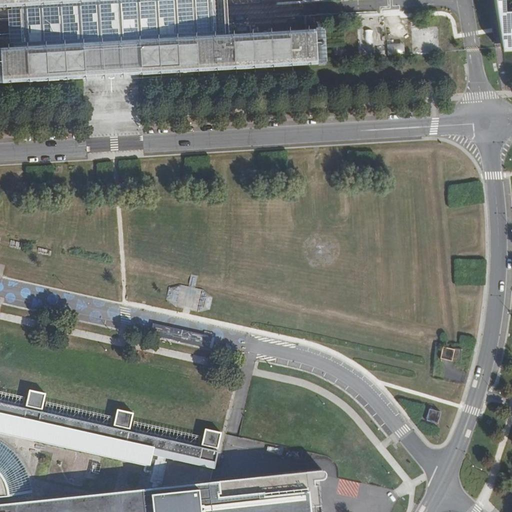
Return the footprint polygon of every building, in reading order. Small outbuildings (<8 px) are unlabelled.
[(214,68),(218,68),(317,62),(323,62),(321,27),(315,28),(229,33),(227,0),(0,0),(0,4),(23,3),(25,45),(19,45),(0,46),(0,80),(2,81),(21,80),(36,79),(59,77),(78,76),(86,76),(113,74),(143,72),(214,68)] [(511,0),(495,0),(503,47),(504,52),(506,51),(511,51),(511,0)] [(450,361),(452,351),(442,349),(440,359),(450,361)] [(261,481),(226,484),(210,486),(214,469),(215,464),(217,452),(209,451),(201,449),(193,447),(179,444),(163,441),(141,436),(133,434),(126,433),(111,430),(82,423),(74,421),(60,418),(52,417),(45,415),(38,414),(24,410),(14,408),(6,406),(0,405),(0,511),(322,511),(321,489),(316,490),(316,484),(325,484),(328,482),(329,481),(329,479),(329,477),(328,476),(326,474),(323,474),(311,476),(286,478),(261,481)] [(437,423),(439,414),(428,411),(426,420),(437,423)]
